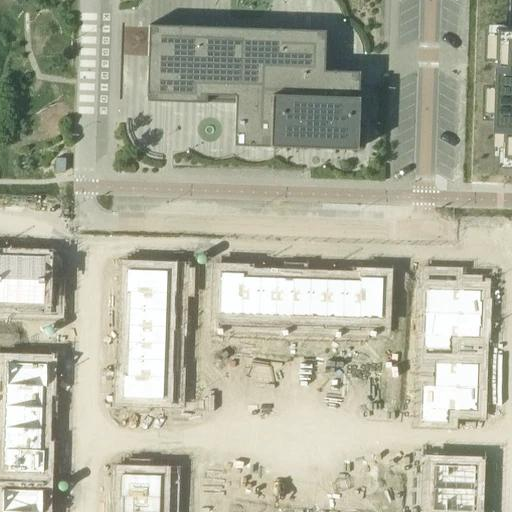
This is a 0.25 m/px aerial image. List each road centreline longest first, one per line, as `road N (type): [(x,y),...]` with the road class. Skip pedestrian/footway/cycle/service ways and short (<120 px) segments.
road 1 (residential): [(420,252),(87,234)]
road 2 (residential): [(87,234),(75,511)]
road 3 (residential): [(428,0),(420,252)]
road 4 (residential): [(87,234),(90,0)]
